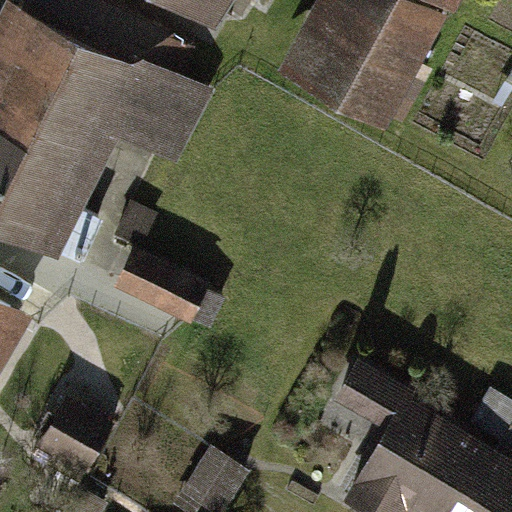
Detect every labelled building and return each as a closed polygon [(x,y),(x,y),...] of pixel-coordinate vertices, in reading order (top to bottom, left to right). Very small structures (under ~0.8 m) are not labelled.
[(18,0),(0,38),(0,207),(55,235),(114,115),(179,147),(208,89),(24,0),(18,0)] [(325,0),(295,55),(388,107),(448,0),(325,0)] [(206,276),(136,244),(121,277),(191,308),(206,276)] [(0,337),(13,315),(0,307),(0,337)] [(358,405),(389,422),(356,481),(367,485),(354,507),(362,511),(511,511),(511,394),(503,390),(482,427),(377,369),(358,405)] [(108,427),(55,395),(24,447),(76,479),(108,427)] [(215,511),(241,470),(200,445),(175,488),(214,511),(215,511)]
